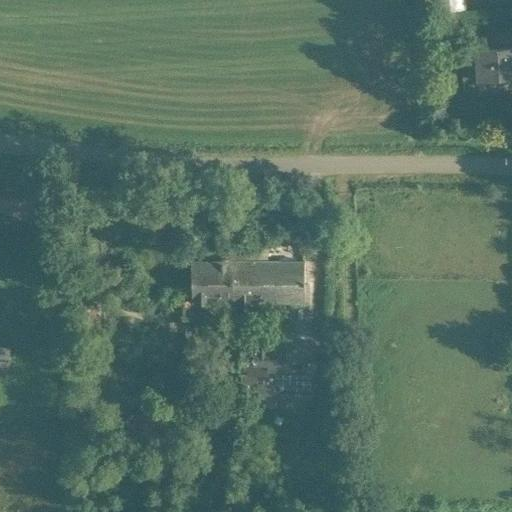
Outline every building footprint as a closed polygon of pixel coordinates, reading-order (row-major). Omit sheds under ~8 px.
[(511,47),(476,50),(477,60),(478,80),(511,77),(511,47)] [(192,301),(238,301),(238,288),(233,288),(232,261),(191,261),(192,301)] [(238,288),(238,301),(305,301),(305,261),(232,261),(233,288),(238,288)] [(104,343),(101,305),(74,308),(77,345),(104,343)] [(243,373),(245,373),(284,374),(285,342),(243,342),(243,354),(235,354),(235,366),(243,366),(243,373)] [(284,374),(245,373),(245,388),(262,388),(262,398),(277,398),(277,393),(316,393),(316,374),(316,342),(285,342),(284,374)] [(153,353),(153,364),(164,364),(165,354),(153,353)]
